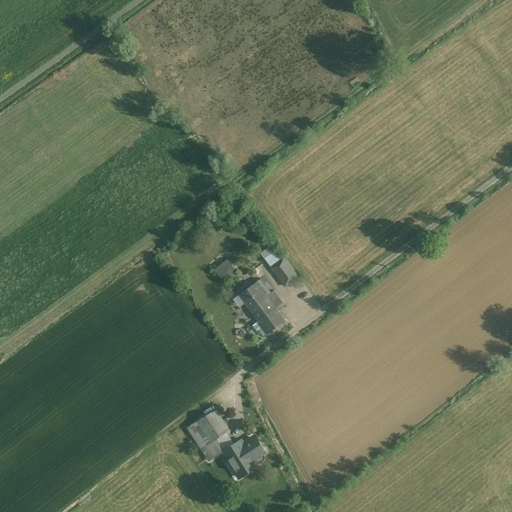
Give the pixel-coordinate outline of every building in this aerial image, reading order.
[(274,266),(283,256),(271,245),(262,255),(274,266)] [(228,260),(214,270),(221,279),(234,269),(228,260)] [(285,265),(275,269),(279,276),(288,288),(297,281),(285,265)] [(256,285),(265,297),(270,293),(262,281),(258,284),(256,285)] [(257,282),(239,295),(240,297),(242,296),(249,306),(248,307),(259,321),(274,309),(265,297),(256,285),(258,284),(257,282)] [(265,297),(274,309),(283,303),(274,290),(270,293),(265,297)] [(274,309),(259,321),(267,332),(282,320),(274,309)] [(235,445),(227,432),(229,431),(216,411),(192,426),(203,443),(199,446),(209,462),(224,452),(235,445)] [(242,441),(224,452),(236,472),(235,472),(239,477),(239,476),(240,478),(257,468),(252,460),(265,452),(256,438),(245,446),(242,441)]
